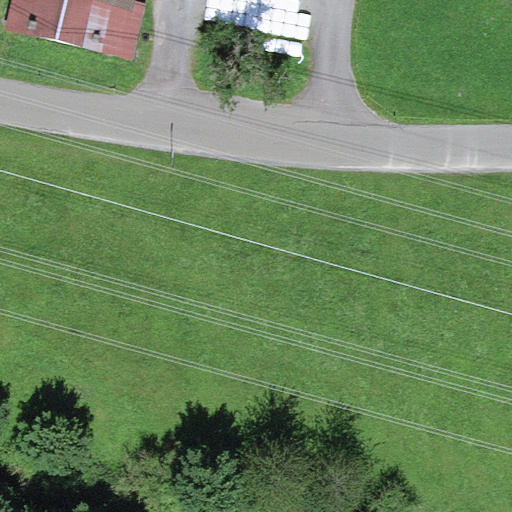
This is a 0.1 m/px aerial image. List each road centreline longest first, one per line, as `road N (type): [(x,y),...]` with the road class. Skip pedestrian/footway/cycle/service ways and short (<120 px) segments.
road 1 (unclassified): [(511,142),(324,145),(156,127),(0,95)]
road 2 (track): [(324,145),(347,0)]
